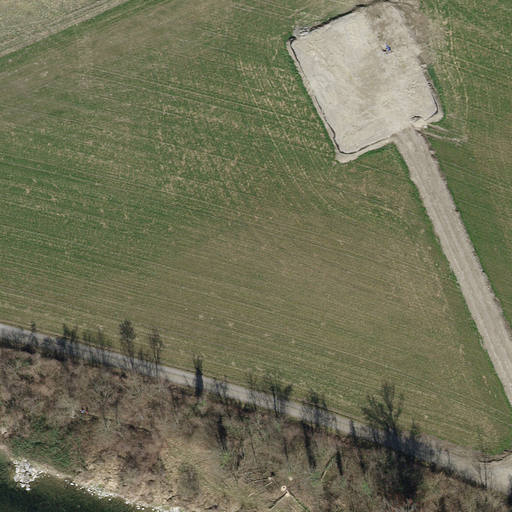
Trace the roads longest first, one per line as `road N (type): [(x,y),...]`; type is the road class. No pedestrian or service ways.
road 1 (track): [(511,490),(380,436),(0,331)]
road 2 (track): [(409,136),(511,372)]
